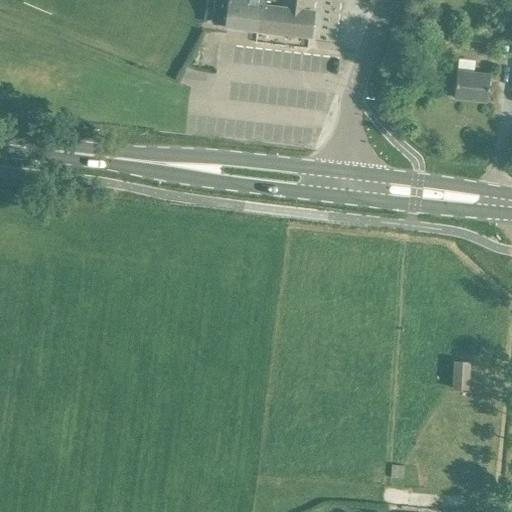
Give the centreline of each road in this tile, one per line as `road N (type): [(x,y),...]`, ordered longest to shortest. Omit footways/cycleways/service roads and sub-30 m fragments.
road 1 (secondary): [(328,182),(0,142)]
road 2 (unclassified): [(328,182),(384,0)]
road 3 (secondary): [(511,203),(328,182)]
